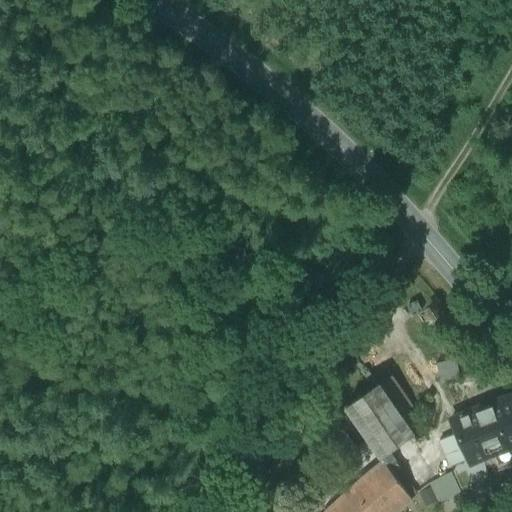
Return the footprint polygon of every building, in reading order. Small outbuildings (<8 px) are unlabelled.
[(457,357),(438,361),(441,378),(461,373),(457,357)] [(393,373),(380,382),(401,412),(413,403),(393,373)] [(368,434),(380,452),(412,428),(401,412),(380,382),(348,404),(368,434)] [(511,389),(485,399),(467,409),(468,411),(452,418),(457,430),(442,437),(454,463),(469,456),(471,460),(487,450),(488,452),(508,441),(511,440),(511,389)] [(345,429),(336,436),(347,450),(357,443),(345,429)] [(357,443),(347,450),(352,456),(338,467),(349,481),(382,455),(380,452),(368,434),(357,443)] [(382,455),(349,481),(335,496),(350,511),(387,511),(412,493),(383,454),(382,455)] [(350,511),(335,496),(319,511),(350,511)]
